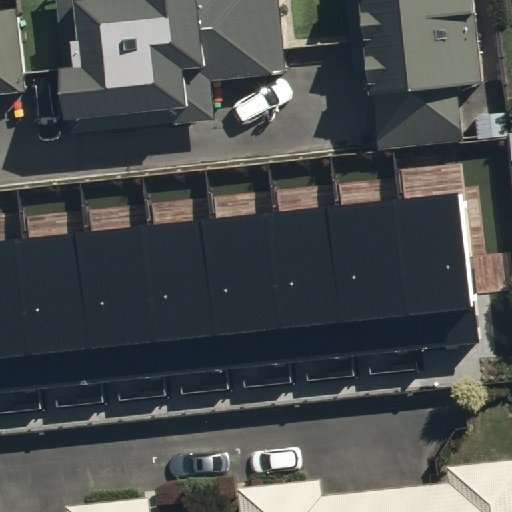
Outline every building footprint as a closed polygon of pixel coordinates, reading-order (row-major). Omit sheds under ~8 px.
[(0,86),(24,85),(20,0),(0,1),(0,86)] [(60,0),(71,127),(218,114),(214,73),(290,67),(283,0),(60,0)] [(368,0),(378,103),(489,92),(479,0),(368,0)] [(0,388),(472,342),(457,196),(0,241),(0,388)] [(322,469),(238,478),(241,511),(511,511),(511,450),(447,458),(448,473),(323,486),(322,469)] [(151,511),(149,488),(66,496),(68,511),(151,511)]
